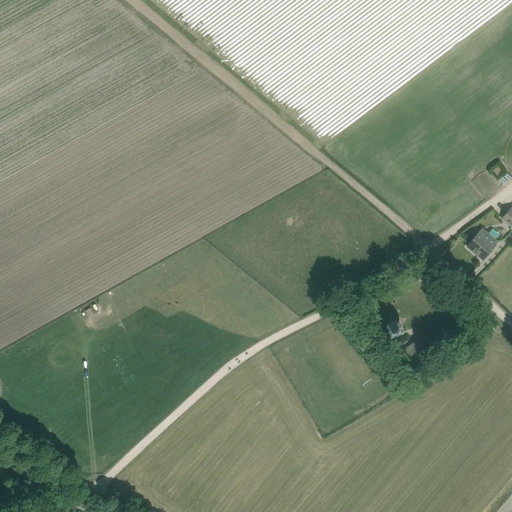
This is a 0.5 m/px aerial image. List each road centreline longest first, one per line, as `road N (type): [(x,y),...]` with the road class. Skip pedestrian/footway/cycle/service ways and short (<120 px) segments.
road 1 (track): [(425,249),(242,358),(96,490)]
road 2 (track): [(425,249),(125,0)]
